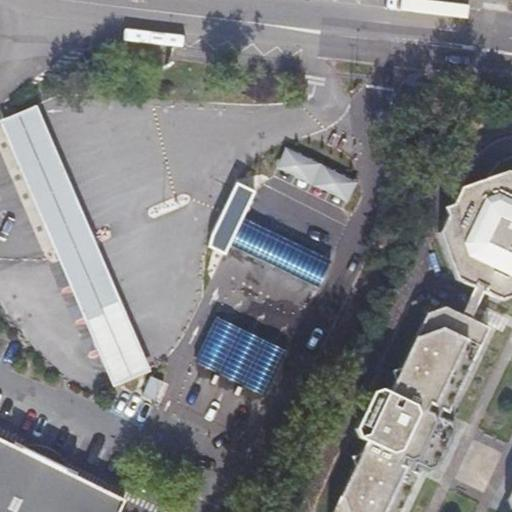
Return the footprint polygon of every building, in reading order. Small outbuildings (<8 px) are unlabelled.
[(451,98),(407,93),(405,106),(450,111),(451,98)] [(146,363),(38,104),(0,120),(0,148),(98,384),(146,363)] [(347,176),(290,149),(279,172),(336,199),(347,176)] [(511,295),(511,175),(505,172),(458,187),(450,206),(452,212),(445,215),(437,232),(454,279),(471,288),(473,284),(482,288),(480,292),(499,301),(511,295)] [(246,219),(231,212),(218,237),(298,276),(310,251),(246,219)] [(467,319),(480,292),(482,288),(473,284),(471,288),(458,315),(467,319)] [(206,379),(254,404),(295,323),(243,299),(206,379)] [(399,511),(417,474),(411,472),(414,466),(426,471),(435,468),(452,431),(449,422),(437,417),(440,411),(445,414),(486,328),(467,319),(458,315),(442,307),(424,314),(386,394),(379,390),(370,393),(353,430),(356,438),(364,442),(330,511),(399,511)] [(0,440),(0,511),(120,511),(125,502),(0,440)] [(511,511),(511,480),(503,500),(506,509),(511,511)]
